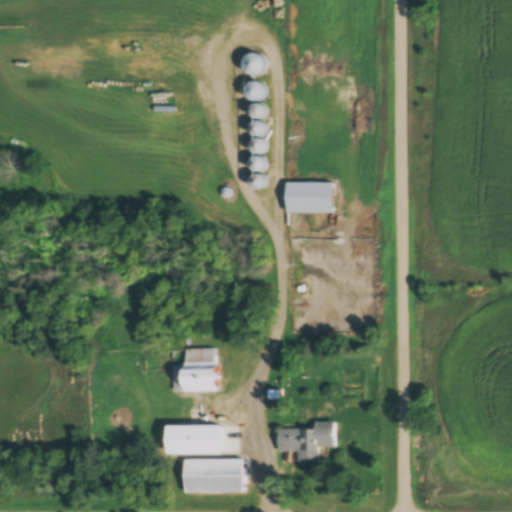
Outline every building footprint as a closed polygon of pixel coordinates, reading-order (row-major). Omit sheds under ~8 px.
[(250,98),(262,99),(263,84),(251,83),(250,98)] [(334,183),(287,183),(287,213),(334,213),(334,183)] [(174,393),(215,392),(215,357),(187,357),(187,366),(174,366),(174,393)] [(335,449),(335,427),(279,427),(278,460),(320,460),(320,449),(335,449)] [(221,428),(200,428),(200,453),(221,453),(221,428)] [(244,493),(244,459),(185,459),(185,493),(244,493)]
